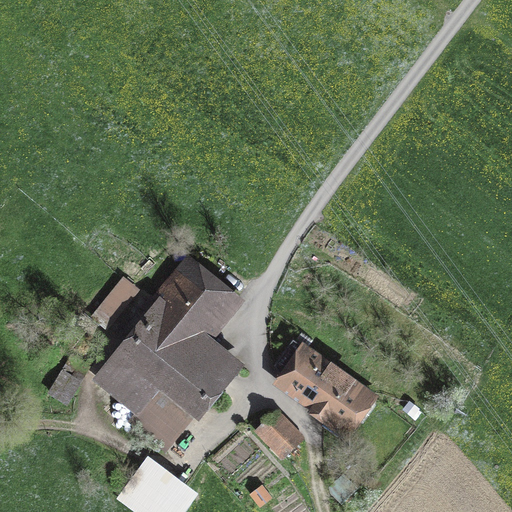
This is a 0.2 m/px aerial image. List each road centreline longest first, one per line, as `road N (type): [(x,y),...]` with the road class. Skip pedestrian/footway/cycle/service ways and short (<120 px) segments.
road 1 (track): [(325,511),(307,432),(261,388),(262,304),(336,176),(472,0)]
road 2 (track): [(261,388),(173,459),(56,423),(0,420)]
